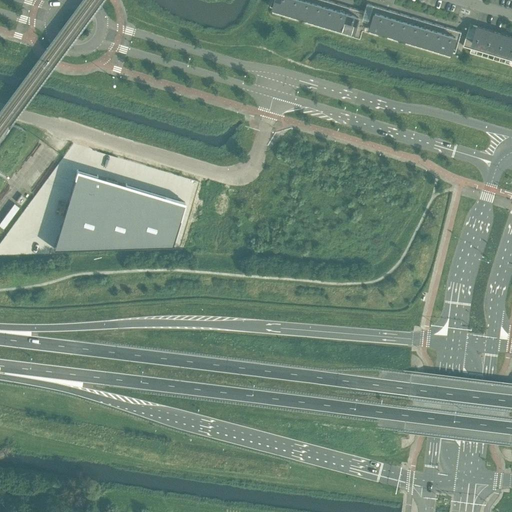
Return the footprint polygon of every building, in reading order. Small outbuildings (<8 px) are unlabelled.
[(271,0),(270,6),(354,32),(353,36),(360,38),(363,30),(369,32),(371,28),(455,53),(461,31),(367,3),(365,11),(327,0),(271,0)] [(511,36),(469,24),(463,46),(511,60),(511,36)] [(343,163),(317,155),(300,213),(325,220),(343,163)] [(170,248),(184,202),(77,170),(54,247),(170,248)] [(394,188),(364,179),(352,220),(384,229),(389,213),(387,212),(394,188)] [(26,198),(21,194),(16,201),(21,205),(26,198)] [(19,207),(14,203),(0,221),(0,225),(3,228),(19,207)]
